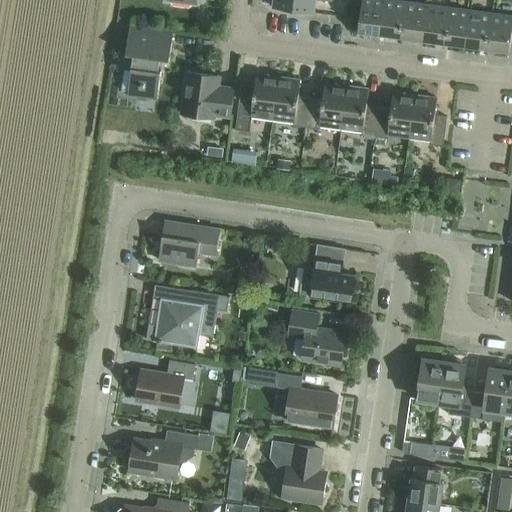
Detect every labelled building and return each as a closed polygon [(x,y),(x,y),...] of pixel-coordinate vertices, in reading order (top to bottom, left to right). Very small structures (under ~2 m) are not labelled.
[(274,0),(274,7),(313,12),(314,0),(319,0),(320,0),(330,2),(330,0),(274,0)] [(362,0),(359,31),(380,34),(385,0),(362,0)] [(396,0),(385,0),(380,34),(402,37),(407,1),(396,0)] [(407,1),(402,37),(423,40),(428,4),(407,1)] [(428,4),(423,40),(445,43),(450,7),(428,4)] [(450,7),(445,43),(466,46),(471,10),(450,7)] [(471,10),(466,46),(488,48),(492,13),(471,10)] [(511,15),(492,13),(488,48),(509,51),(510,43),(511,43),(511,15)] [(132,67),(131,69),(125,68),(122,91),(128,92),(128,96),(157,100),(161,71),(158,71),(160,58),(170,60),(174,30),(130,24),(126,54),(133,55),(132,67)] [(187,72),(182,114),(216,119),(216,117),(231,118),(235,88),(219,86),(220,76),(187,72)] [(252,117),(273,120),(277,89),(279,76),(257,73),(255,90),(242,88),(238,118),(252,120),(252,117)] [(277,89),(273,120),(294,122),(294,125),(307,127),(311,97),(299,96),(301,79),(279,76),(277,89)] [(311,97),(307,127),(320,129),(320,126),(341,129),(347,89),(347,85),(325,82),(323,99),(311,97)] [(347,89),(341,129),(362,132),(362,134),(375,136),(379,107),(367,105),(369,88),(347,85),(347,89)] [(379,107),(375,136),(388,138),(388,135),(409,138),(415,94),(394,92),(391,108),(379,107)] [(415,94),(409,138),(430,141),(430,143),(443,145),(447,116),(435,114),(437,97),(415,94)] [(216,148),(215,156),(221,157),(223,157),(224,150),(224,149),(216,148)] [(234,148),(232,161),(244,162),(246,149),(234,148)] [(279,159),(278,168),(290,169),(291,160),(279,159)] [(374,173),(373,181),(397,184),(398,176),(391,175),(374,173)] [(448,177),(446,190),(460,192),(461,179),(448,177)] [(166,220),(160,260),(196,266),(199,252),(216,255),(221,229),(166,220)] [(311,296),(336,299),(336,297),(352,299),(355,275),(341,273),(343,261),(344,249),(319,245),(317,257),(316,267),(305,265),(301,293),(312,295),(311,296)] [(249,252),(237,257),(243,269),(255,264),(249,252)] [(240,279),(238,288),(252,290),(254,282),(240,279)] [(259,284),(257,298),(268,299),(270,285),(259,284)] [(149,324),(147,339),(198,348),(200,334),(214,337),(218,310),(229,311),(231,296),(191,290),(189,302),(162,297),(157,325),(149,324)] [(242,295),(240,307),(250,309),(252,296),(242,295)] [(267,302),(265,311),(278,313),(279,304),(267,302)] [(306,338),(302,358),(342,365),(347,333),(318,328),(320,314),(293,310),(289,335),(306,338)] [(267,312),(265,321),(282,325),(284,316),(267,312)] [(423,359),(417,402),(439,405),(440,401),(439,401),(445,358),(443,358),(429,356),(428,359),(423,359)] [(439,401),(440,401),(450,403),(449,414),(471,417),(474,392),(463,390),(466,365),(461,364),(462,361),(448,359),(448,358),(445,358),(439,401)] [(196,364),(170,359),(167,373),(142,369),(137,400),(181,407),(186,378),(194,379),(196,364)] [(474,392),(471,417),(505,422),(506,411),(511,368),(510,367),(510,368),(495,366),(495,369),(490,368),(486,393),(474,392)] [(289,389),(285,419),(333,427),(338,395),(301,389),(303,376),(278,372),(276,387),(289,389)] [(178,478),(181,461),(185,461),(195,456),(196,449),(197,449),(199,435),(167,430),(165,442),(135,438),(130,471),(178,478)] [(241,432),(235,445),(245,450),(251,436),(241,432)] [(273,439),(271,456),(278,467),(288,468),(284,497),(322,503),(327,472),(319,471),(323,449),(296,445),(297,443),(273,439)] [(412,441),(410,453),(435,457),(437,445),(412,441)] [(457,446),(455,460),(465,461),(467,447),(457,446)] [(407,476),(403,498),(441,504),(444,482),(440,481),(441,469),(417,465),(415,477),(407,476)] [(229,487),(227,500),(243,502),(244,489),(229,487)] [(499,492),(497,507),(509,509),(511,493),(499,492)] [(159,498),(157,510),(125,505),(125,507),(122,507),(118,510),(118,511),(188,511),(190,503),(159,498)] [(403,498),(401,511),(440,511),(441,504),(403,498)] [(213,503),(211,511),(220,511),(222,505),(213,503)]
